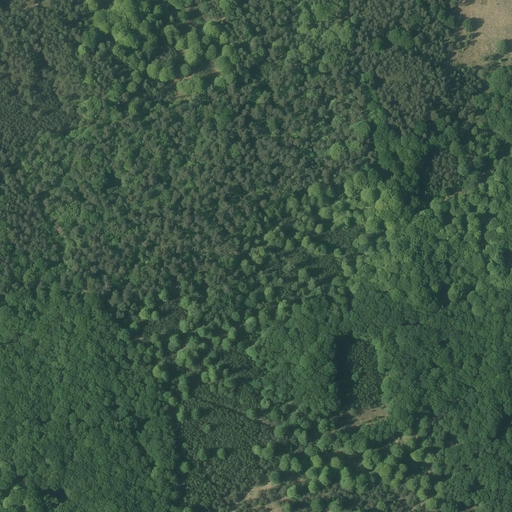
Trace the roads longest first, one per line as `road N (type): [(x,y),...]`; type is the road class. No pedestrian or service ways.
road 1 (track): [(420,421),(394,439),(342,448),(305,441),(110,358),(0,382)]
road 2 (track): [(340,0),(420,421)]
